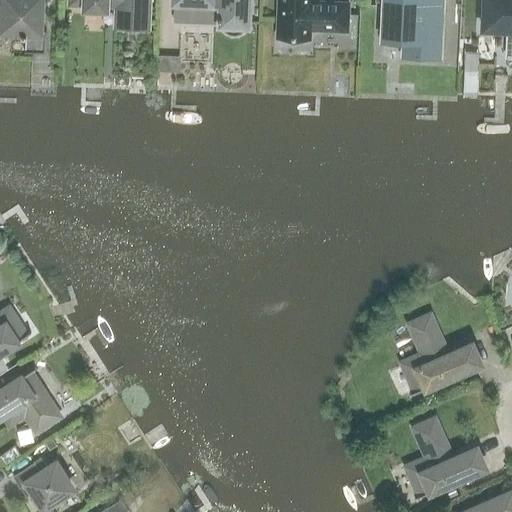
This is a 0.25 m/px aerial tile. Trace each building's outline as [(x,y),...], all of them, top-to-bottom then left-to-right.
[(0,0),(0,35),(25,37),(24,52),(45,53),(46,31),(39,30),(39,21),(48,0),(0,0)] [(70,0),(70,4),(85,4),(84,9),(106,10),(107,5),(117,6),(116,20),(148,22),(148,0),(70,0)] [(174,0),(174,1),(214,3),(214,1),(222,2),(221,16),(218,16),(218,22),(221,22),(221,24),(222,26),(222,28),(223,30),(225,31),(226,32),(228,33),(230,34),(232,35),(234,35),(236,35),(238,35),(240,34),(241,33),(243,32),(244,30),(245,29),(246,27),(247,25),(247,23),(248,0),(174,0)] [(278,0),(277,37),(310,38),(310,30),(347,31),(348,3),(319,2),(319,4),(311,4),(311,0),(278,0)] [(375,0),(375,2),(384,2),(382,42),(383,42),(384,37),(404,38),(403,58),(440,60),(442,3),(423,2),(422,0),(375,0)] [(511,0),(483,0),(484,5),(483,30),(493,30),(508,31),(507,57),(511,56),(511,0)] [(477,96),(478,54),(464,53),(463,96),(477,96)] [(170,72),(171,56),(158,56),(158,72),(170,72)] [(0,352),(30,333),(29,332),(25,335),(8,309),(0,313),(0,352)] [(410,393),(411,395),(480,364),(472,344),(445,356),(442,347),(443,346),(430,315),(410,324),(423,354),(403,363),(415,391),(410,393)] [(0,379),(0,416),(5,413),(10,421),(5,424),(6,425),(24,413),(35,430),(58,416),(30,373),(34,370),(34,368),(5,387),(0,379)] [(414,497),(415,499),(485,468),(476,448),(450,459),(446,451),(448,450),(434,419),(415,428),(428,457),(407,467),(420,495),(414,497)] [(50,437),(43,442),(48,450),(55,445),(50,437)] [(15,446),(0,456),(6,465),(21,454),(15,446)] [(34,463),(13,476),(20,487),(27,482),(44,508),(72,489),(56,463),(47,468),(41,458),(34,463)] [(511,511),(511,491),(463,511),(511,511)] [(125,511),(126,511),(127,511),(128,511),(120,500),(101,511),(125,511)]
